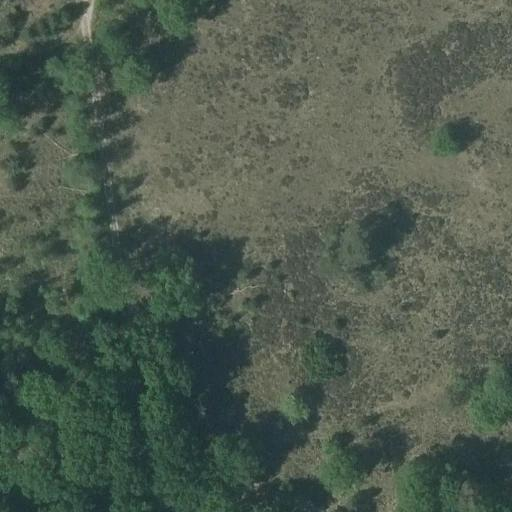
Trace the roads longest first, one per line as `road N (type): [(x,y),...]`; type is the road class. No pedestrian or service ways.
road 1 (track): [(141,458),(68,0)]
road 2 (unknown): [(141,458),(313,511)]
road 3 (track): [(141,458),(80,446),(35,449),(0,463)]
